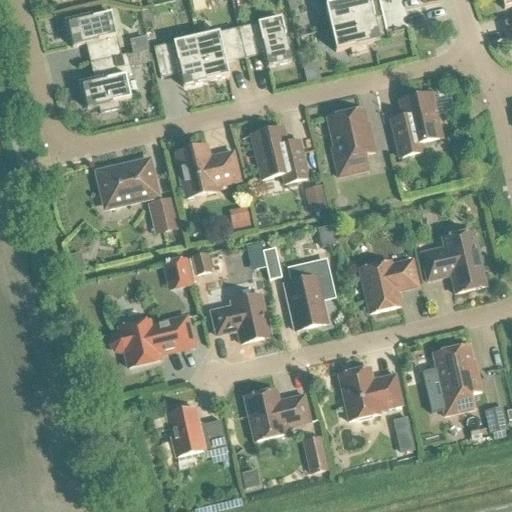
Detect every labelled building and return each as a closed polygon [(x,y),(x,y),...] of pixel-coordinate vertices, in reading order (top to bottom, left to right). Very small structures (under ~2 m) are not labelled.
[(325,10),(330,33),(374,23),(371,11),(380,8),(378,0),(367,0),(355,3),(354,0),(329,0),(332,8),(325,10)] [(511,10),(511,0),(500,0),(503,13),(511,10)] [(85,48),(90,67),(121,60),(111,17),(67,27),(72,51),(85,48)] [(281,22),(238,32),(245,63),(264,58),(267,71),(291,66),(281,22)] [(374,23),(330,33),(335,56),(350,52),(351,59),(368,56),(366,49),(389,43),(386,33),(377,35),(374,23)] [(238,32),(196,42),(206,85),(229,80),(226,67),(245,63),(238,32)] [(145,40),(129,44),(132,57),(148,54),(145,40)] [(206,85),(196,42),(153,51),(160,82),(180,78),(183,91),(206,85)] [(130,103),(125,79),(131,78),(126,58),(121,60),(90,67),(94,86),(81,89),(87,113),(98,110),(99,117),(121,112),(119,105),(130,103)] [(317,74),(304,77),(306,86),(319,83),(317,74)] [(399,106),(403,122),(389,125),(398,162),(424,156),(421,147),(441,142),(431,98),(399,106)] [(364,159),(375,156),(371,139),(367,140),(361,115),(357,115),(354,113),(346,115),(344,118),(329,122),(339,164),(334,165),(338,181),(368,174),(364,159)] [(281,179),(283,188),(309,182),(300,145),(286,149),(282,133),(251,140),(261,184),(281,179)] [(180,178),(178,182),(180,191),(184,193),(186,203),(217,196),(216,191),(239,185),(233,157),(209,162),(207,150),(175,158),(180,178)] [(103,200),(101,204),(102,209),(105,212),(110,213),(114,212),(117,209),(156,200),(148,166),(146,166),(143,165),(135,167),(133,169),(113,174),(111,172),(102,174),(101,177),(97,177),(103,200)] [(321,190),(306,193),(311,216),(326,212),(321,190)] [(150,209),(157,237),(176,232),(170,204),(150,209)] [(229,215),(234,237),(251,233),(246,211),(229,215)] [(420,258),(426,286),(450,280),(454,298),(485,291),(473,236),(441,243),(443,252),(420,258)] [(262,256),(269,284),(281,282),(274,253),(262,256)] [(189,263),(193,279),(209,276),(205,259),(189,263)] [(335,303),(326,263),(287,272),(290,288),(284,289),(295,335),(327,328),(322,306),(335,303)] [(163,269),(169,294),(189,289),(184,264),(163,269)] [(396,296),(417,291),(411,265),(390,270),(389,266),(359,273),(369,318),(400,311),(396,296)] [(211,316),(216,340),(237,335),(240,348),(269,341),(260,300),(231,306),(232,312),(211,316)] [(120,336),(118,337),(114,338),(111,341),(110,345),(110,349),(112,353),(115,355),(119,357),(122,356),(124,356),(128,372),(159,365),(158,359),(193,351),(186,322),(151,330),(150,325),(119,333),(120,336)] [(440,405),(444,420),(474,413),(471,398),(481,396),(476,375),(472,376),(466,350),(463,351),(459,349),(452,350),(450,354),(435,357),(445,404),(440,405)] [(337,380),(340,393),(348,426),(380,419),(380,418),(387,416),(386,413),(402,410),(395,379),(372,384),(370,372),(337,380)] [(285,439),(284,432),(309,426),(303,400),(278,406),(275,394),(244,402),(254,446),(285,439)] [(489,437),(507,432),(501,410),(484,415),(489,437)] [(165,419),(168,432),(175,462),(204,455),(205,461),(227,456),(220,424),(199,430),(195,412),(165,419)] [(481,442),(479,433),(469,435),(471,444),(481,442)] [(304,446),(311,477),(326,473),(319,442),(304,446)]
